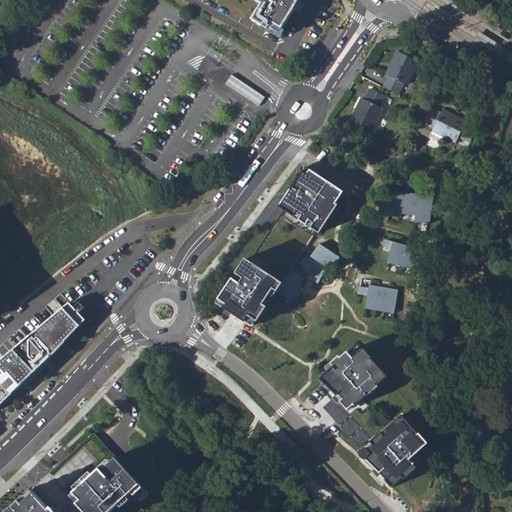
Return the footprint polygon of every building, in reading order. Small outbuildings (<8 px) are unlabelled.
[(255,0),(262,4),(252,20),(268,29),(270,26),(266,23),(268,20),(282,29),(294,9),(292,8),(296,3),(297,0),(255,0)] [(511,63),(511,52),(479,32),(474,40),(511,63)] [(403,84),(405,85),(417,62),(397,51),(385,75),(387,76),(383,87),(398,94),(403,84)] [(261,104),(267,95),(234,72),(228,81),(261,104)] [(360,98),(349,121),(369,132),(380,109),(378,108),(383,97),(369,90),(363,99),(360,98)] [(431,132),(440,137),(454,143),(458,137),(469,142),(474,126),(442,110),(440,113),(430,108),(422,123),(433,129),(431,132)] [(427,139),(437,144),(440,137),(431,132),(427,139)] [(224,307),(245,322),(246,321),(253,326),(257,321),(258,322),(278,291),(292,300),(295,295),(298,297),(302,291),(299,289),(306,279),(292,270),(317,232),(320,234),(339,204),(337,203),(344,192),(305,166),(279,207),(284,210),(250,261),(246,258),(236,273),(239,275),(236,281),(233,278),(219,299),(226,303),(224,307)] [(405,216),(409,195),(395,192),(391,208),(381,206),(378,216),(385,218),(389,219),(389,217),(402,220),(404,220),(405,217),(405,216)] [(409,195),(405,216),(405,217),(419,220),(424,199),(409,195)] [(433,229),(440,200),(424,197),(424,199),(419,220),(417,225),(433,229)] [(408,246),(386,240),(384,247),(391,249),(387,263),(402,267),(408,246)] [(312,255),(329,266),(333,269),(341,258),(332,252),(334,249),(328,245),(326,248),(320,244),(312,255)] [(422,250),(408,246),(402,267),(416,271),(422,250)] [(329,266),(312,255),(311,256),(311,255),(302,268),(314,276),(311,280),(318,284),(329,266)] [(380,311),(384,287),(369,285),(369,288),(359,286),(357,294),(365,295),(366,288),(368,289),(365,309),(380,311)] [(394,314),(398,290),(384,287),(380,311),(394,314)] [(71,302),(64,308),(80,325),(86,319),(71,302)] [(0,361),(0,404),(80,325),(64,308),(0,361)] [(373,358),(364,348),(353,358),(348,351),(341,357),(340,355),(325,368),(328,372),(320,378),(336,395),(335,396),(348,410),(354,405),(356,406),(367,396),(368,397),(379,386),(378,385),(388,376),(372,358),(373,358)] [(374,442),(362,450),(377,466),(378,465),(388,477),(387,478),(394,486),(405,476),(407,478),(420,466),(419,464),(425,458),(419,452),(431,441),(422,431),(421,432),(404,413),(384,431),(383,430),(372,440),(374,442)] [(81,499),(77,503),(85,511),(110,511),(129,495),(135,501),(147,490),(117,458),(103,471),(101,468),(75,492),(81,499)] [(32,488),(20,499),(23,502),(35,492),(32,488)] [(20,499),(5,511),(57,511),(52,506),(50,508),(35,492),(23,502),(20,499)]
